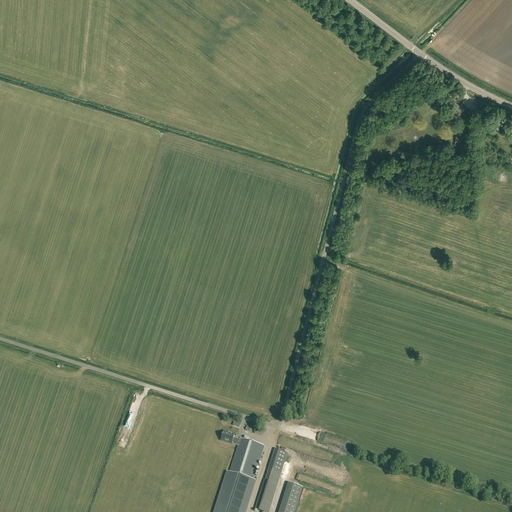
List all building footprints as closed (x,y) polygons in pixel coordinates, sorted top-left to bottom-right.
[(441,94),(445,90),(440,86),(436,90),(441,94)] [(458,117),(465,109),(455,101),(448,110),(454,114),(453,115),(456,118),(457,117),(458,117)] [(463,145),(464,134),(457,133),(455,144),(463,145)] [(235,435),(224,431),(221,441),(232,444),(238,445),(240,439),(234,437),(235,435)] [(283,443),(306,450),(308,443),(285,437),(283,443)] [(264,446),(240,438),(240,439),(238,445),(230,472),(254,480),(264,446)] [(288,453),(276,450),(270,469),(282,472),(288,453)] [(269,511),(281,473),(270,469),(266,481),(264,480),(255,509),(264,511),(269,511)] [(324,479),(341,484),(343,478),(341,478),(343,472),(338,471),(337,474),(324,471),(323,474),(326,475),(324,479)] [(230,472),(228,472),(214,511),(245,511),(255,480),(254,480),(230,472)] [(298,511),(304,485),(286,481),(279,511),(298,511)]
